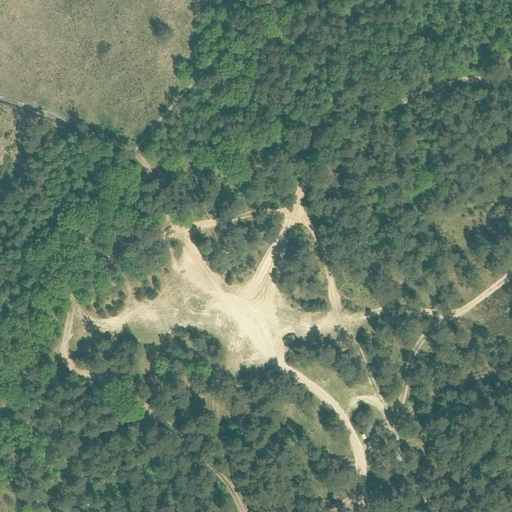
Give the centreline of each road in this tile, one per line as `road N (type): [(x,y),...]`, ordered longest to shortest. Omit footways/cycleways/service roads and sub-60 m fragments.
road 1 (track): [(363,511),(356,445),(337,409),(275,355),(200,267),(133,151)]
road 2 (track): [(0,97),(133,151)]
